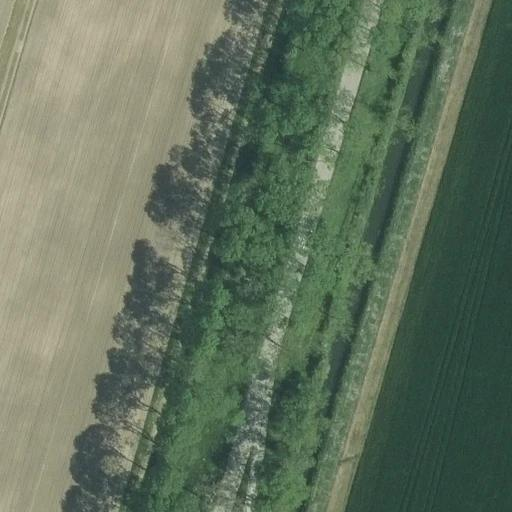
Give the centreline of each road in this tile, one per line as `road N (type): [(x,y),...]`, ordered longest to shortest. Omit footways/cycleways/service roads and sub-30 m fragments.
road 1 (track): [(318,511),(467,0)]
road 2 (unclassified): [(258,391),(373,0)]
road 3 (unclassified): [(258,391),(222,511)]
road 4 (unclassified): [(248,511),(258,391)]
